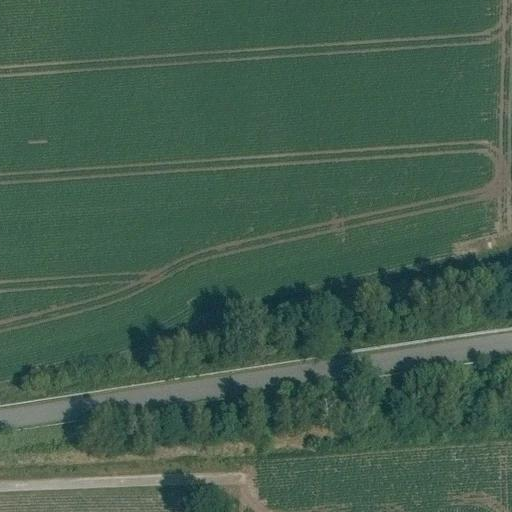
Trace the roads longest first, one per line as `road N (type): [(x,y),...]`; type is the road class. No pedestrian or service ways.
road 1 (unclassified): [(0,417),(511,341)]
road 2 (track): [(0,487),(233,480)]
